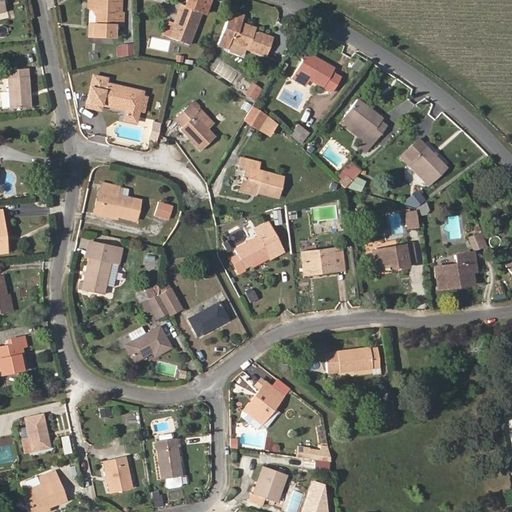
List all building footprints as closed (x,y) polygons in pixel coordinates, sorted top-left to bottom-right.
[(121,26),(121,0),(87,0),(88,9),(96,9),(95,24),(94,24),(93,36),(115,37),(115,26),(121,26)] [(189,45),(201,13),(205,14),(210,0),(186,0),(184,6),(180,5),(173,23),(168,37),(189,45)] [(265,56),(271,38),(254,31),(255,28),(241,23),(243,15),(230,11),(217,45),(228,49),(229,52),(240,56),(243,54),(245,48),(265,56)] [(168,37),(173,23),(166,20),(161,34),(168,37)] [(133,54),(132,44),(120,45),(121,55),(133,54)] [(339,77),(331,72),(333,68),(306,53),(291,78),(305,86),(309,79),(330,92),(339,77)] [(357,71),(363,62),(357,58),(351,66),(357,71)] [(30,107),(27,68),(7,70),(10,108),(30,107)] [(141,95),(142,92),(105,84),(106,79),(93,75),(86,106),(99,109),(101,104),(126,110),(124,119),(135,122),(138,111),(141,95)] [(255,100),(262,90),(252,83),(245,94),(255,100)] [(144,113),(148,97),(141,95),(138,111),(144,113)] [(366,152),(386,126),(380,121),(382,118),(357,99),(343,116),(366,134),(362,140),(357,146),(366,152)] [(215,136),(207,128),(213,123),(198,108),(199,106),(194,101),(175,119),(182,126),(180,129),(200,150),(215,136)] [(257,129),(266,115),(252,106),(244,120),(257,129)] [(366,134),(343,116),(339,122),(362,140),(366,134)] [(155,140),(159,123),(153,122),(149,138),(155,140)] [(300,142),(307,132),(297,125),(289,134),(300,142)] [(446,167),(418,138),(399,157),(427,185),(446,167)] [(277,197),(282,177),(257,170),(259,162),(241,158),(238,166),(245,168),(241,184),(258,188),(257,192),(277,197)] [(344,188),(351,181),(346,176),(339,183),(344,188)] [(364,184),(355,178),(347,187),(359,191),(364,184)] [(135,220),(140,200),(126,197),(128,189),(101,182),(99,191),(99,192),(106,193),(101,212),(135,220)] [(257,192),(258,188),(241,184),(239,190),(257,195),(257,192)] [(101,212),(106,193),(99,192),(99,191),(95,211),(101,212)] [(414,207),(423,200),(417,191),(401,203),(414,207)] [(167,219),(171,206),(158,202),(154,215),(167,219)] [(426,214),(428,210),(425,203),(417,209),(418,215),(426,214)] [(282,224),(280,210),(272,211),(274,225),(282,224)] [(416,226),(414,211),(405,213),(407,228),(416,226)] [(269,259),(282,252),(267,222),(253,230),(257,237),(235,249),(238,254),(230,258),(238,273),(244,270),(243,268),(250,264),(267,255),(269,259)] [(485,245),(480,233),(469,238),(473,250),(485,245)] [(232,251),(227,241),(222,243),(228,253),(232,251)] [(105,285),(110,261),(118,263),(121,249),(88,242),(85,258),(88,258),(83,282),(80,281),(78,289),(103,294),(105,285)] [(414,261),(411,243),(371,250),(375,271),(398,267),(399,269),(408,267),(407,262),(414,261)] [(344,270),(341,247),(300,252),(303,274),(344,270)] [(454,286),(453,280),(472,278),(471,272),(469,262),(474,261),(473,252),(454,255),(456,264),(434,267),(438,289),(454,286)] [(252,268),(269,259),(267,255),(250,264),(252,268)] [(113,286),(118,263),(110,261),(105,285),(113,286)] [(0,312),(8,310),(5,296),(6,295),(2,276),(0,276),(0,312)] [(472,283),(472,278),(453,280),(454,286),(472,283)] [(170,288),(166,281),(159,285),(157,294),(170,288)] [(159,285),(159,284),(150,287),(154,296),(157,294),(159,285)] [(154,296),(150,287),(136,293),(140,302),(148,298),(154,296)] [(181,308),(170,288),(157,294),(167,312),(168,315),(181,308)] [(257,299),(253,290),(246,294),(250,302),(257,299)] [(226,315),(232,312),(222,293),(216,296),(219,302),(187,319),(196,336),(217,325),(215,322),(226,316),(226,315)] [(167,312),(157,294),(154,296),(148,298),(158,317),(167,312)] [(158,317),(148,298),(140,302),(139,302),(150,322),(158,317)] [(217,325),(228,319),(226,316),(215,322),(217,325)] [(170,347),(159,326),(145,334),(141,326),(128,334),(132,341),(125,345),(134,361),(152,351),(154,356),(170,347)] [(0,374),(26,369),(21,347),(26,346),(24,336),(6,340),(8,345),(0,346),(0,374)] [(380,373),(377,348),(354,351),(354,349),(324,353),(326,373),(372,367),(373,374),(380,373)] [(259,389),(265,382),(260,378),(254,385),(259,389)] [(273,408),(283,396),(274,389),(266,383),(265,382),(259,389),(251,400),(252,401),(240,416),(257,429),(266,427),(278,412),(273,408)] [(283,396),(289,388),(280,382),(274,389),(283,396)] [(395,424),(392,401),(382,402),(385,425),(395,424)] [(109,407),(99,408),(100,416),(110,416),(109,407)] [(49,447),(42,414),(24,418),(29,437),(22,438),(25,452),(49,447)] [(181,475),(175,439),(171,439),(159,441),(155,442),(161,478),(164,477),(166,486),(168,488),(179,486),(181,484),(180,475),(181,475)] [(323,449),(324,442),(316,441),(315,448),(323,449)] [(321,460),(322,451),(309,449),(308,458),(321,460)] [(131,488),(124,456),(102,461),(109,493),(131,488)] [(276,502),(286,475),(262,466),(252,493),(250,493),(247,500),(260,505),(263,497),(276,502)] [(65,500),(54,471),(38,477),(40,483),(41,485),(24,492),(31,511),(42,511),(48,510),(47,507),(65,500)] [(24,492),(41,485),(40,483),(23,489),(24,492)] [(162,506),(160,495),(153,496),(155,507),(162,506)]
